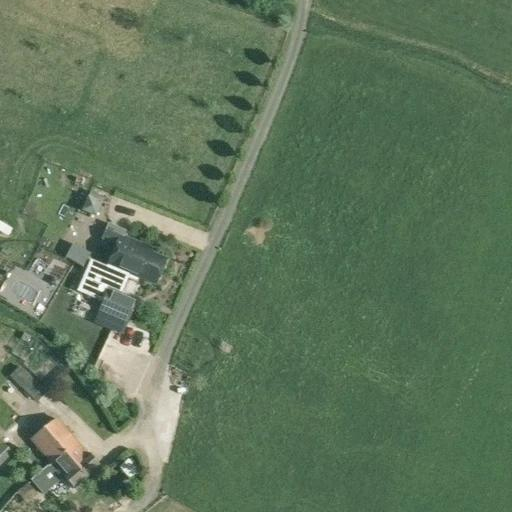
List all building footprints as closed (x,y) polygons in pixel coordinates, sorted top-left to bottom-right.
[(88,195),(81,209),(96,216),(102,201),(101,201),(103,196),(91,191),(89,195),(88,195)] [(155,284),(165,259),(151,253),(153,248),(122,236),(125,229),(108,223),(102,238),(115,244),(105,268),(140,282),(141,278),(155,284)] [(61,251),(48,277),(68,286),(80,259),(61,251)] [(127,324),(137,301),(108,289),(98,312),(127,324)] [(16,329),(11,344),(22,348),(27,333),(16,329)] [(37,403),(47,392),(19,366),(10,377),(37,403)] [(53,463),(49,467),(49,466),(33,480),(45,493),(65,475),(75,487),(99,467),(57,418),(33,440),(53,463)] [(4,443),(0,446),(0,466),(13,453),(4,443)] [(127,459),(118,467),(128,479),(137,472),(127,459)] [(17,491),(26,503),(37,495),(28,483),(17,491)]
